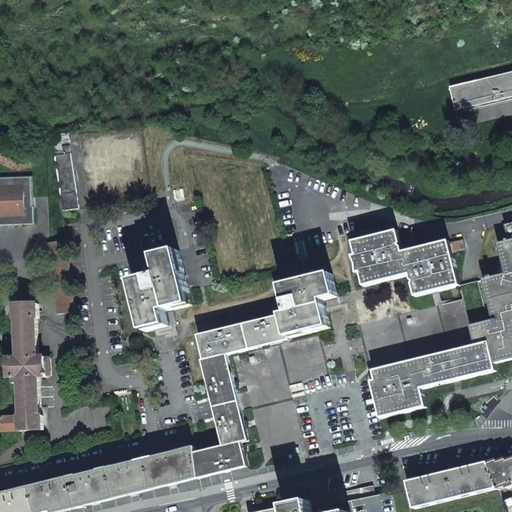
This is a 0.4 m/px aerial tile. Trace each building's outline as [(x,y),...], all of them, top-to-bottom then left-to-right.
[(511,70),(450,85),(456,109),(511,94),(511,70)] [(71,134),(61,136),(62,146),(73,144),(71,134)] [(55,136),(57,154),(64,153),(62,146),(61,136),(55,136)] [(57,154),(63,191),(65,212),(81,210),(73,147),(66,148),(67,152),(64,153),(57,154)] [(32,177),(0,178),(0,223),(35,222),(35,207),(33,205),(32,177)] [(496,363),(498,362),(511,359),(511,224),(509,225),(511,237),(511,238),(511,239),(510,240),(510,241),(502,243),(508,274),(499,276),(498,274),(491,276),(490,278),(485,279),(488,289),(495,319),(490,321),(489,318),(467,323),(470,336),(472,340),(475,340),(476,345),(490,342),(496,363)] [(417,294),(462,284),(452,241),(405,250),(401,230),(357,240),(360,254),(356,255),(360,263),(359,271),(364,270),(366,283),(412,273),(417,294)] [(54,270),(72,268),(68,240),(58,241),(50,242),(54,270)] [(148,332),(171,327),(169,316),(168,313),(177,311),(195,306),(182,254),(160,258),(164,278),(137,285),(148,332)] [(78,309),(72,268),(54,270),(60,311),(78,309)] [(244,464),(246,463),(240,438),(249,436),(234,371),(229,351),(261,343),(291,336),(291,333),(321,326),(330,324),(327,310),(324,298),(339,295),(334,272),(285,284),(291,312),(258,320),(233,325),(221,328),(200,333),(206,357),(205,358),(222,426),(226,443),(195,452),(198,475),(244,464)] [(359,323),(369,363),(472,340),(470,336),(467,323),(489,318),(480,280),(462,284),(465,298),(359,323)] [(22,415),(0,415),(0,431),(45,429),(44,414),(42,414),(40,375),(47,375),(47,373),(52,373),(51,357),(46,357),(46,355),(40,356),(38,317),(40,317),(40,303),(16,303),(17,319),(19,319),(20,357),(11,357),(11,363),(11,373),(11,377),(21,377),(22,415)] [(306,446),(292,384),(291,380),(305,377),(317,375),(369,363),(359,323),(332,329),(315,333),(272,343),(250,348),(254,366),(244,368),(244,369),(263,457),(288,450),(306,446)] [(497,370),(496,363),(490,342),(476,345),(476,346),(377,369),(379,378),(374,379),(382,415),(428,405),(424,387),(497,370)] [(11,363),(0,363),(0,373),(11,373),(11,363)] [(198,475),(195,452),(195,447),(194,446),(70,477),(77,508),(86,505),(85,503),(198,475)] [(500,461),(491,463),(500,487),(507,485),(508,487),(511,485),(511,459),(509,461),(508,460),(500,462),(500,461)] [(414,507),(499,489),(491,464),(474,467),(473,463),(466,465),(467,468),(433,476),(432,471),(425,473),(426,477),(409,481),(414,507)] [(70,477),(0,494),(0,511),(44,511),(61,508),(62,511),(77,508),(70,477)] [(394,509),(391,491),(349,498),(352,510),(340,511),(313,511),(310,499),(251,511),(397,511),(396,508),(394,509)]
